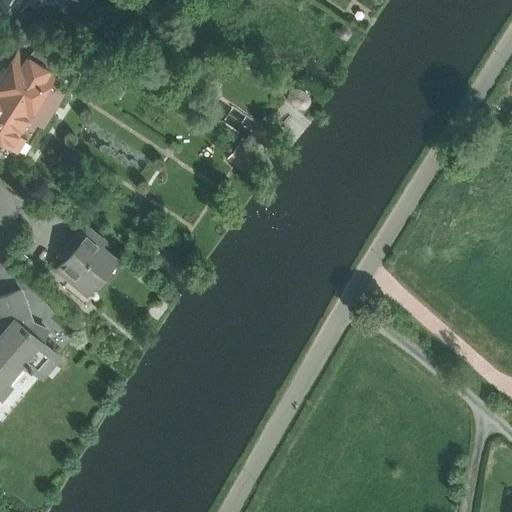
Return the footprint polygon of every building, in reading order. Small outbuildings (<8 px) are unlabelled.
[(0,0),(0,9),(2,11),(8,0),(30,0),(37,5),(40,0),(0,0)] [(17,49),(0,76),(0,140),(17,151),(24,139),(17,134),(46,86),(63,97),(67,90),(50,80),(54,72),(61,52),(41,40),(26,55),(17,49)] [(106,92),(117,76),(92,67),(85,78),(106,92)] [(288,96),(288,97),(288,98),(288,99),(288,100),(288,101),(289,101),(289,102),(290,103),(290,104),(291,104),(291,105),(292,105),(293,106),(295,107),(296,108),(298,108),(299,109),(301,109),(302,109),(304,109),(305,108),(306,108),(307,108),(307,107),(308,107),(308,106),(309,105),(310,104),(310,103),(310,102),(310,101),(311,100),(311,99),(310,99),(310,98),(310,97),(310,96),(309,95),(307,93),(306,92),(304,91),(303,90),(302,89),(301,89),(301,88),(300,88),(299,88),(298,88),(297,88),(296,88),(295,88),(294,88),(293,88),(292,89),(291,89),(291,90),(290,90),(290,91),(289,92),(288,93),(288,94),(288,95),(288,96)] [(257,158),(238,142),(227,156),(246,172),(257,158)] [(89,228),(81,238),(80,236),(78,235),(76,235),(74,236),(73,237),(72,239),(71,241),(72,243),(73,245),(74,246),(56,267),(71,279),(74,275),(87,286),(88,285),(97,279),(100,269),(112,256),(99,245),(103,240),(89,228)] [(20,264),(26,257),(17,249),(11,256),(20,264)] [(0,312),(5,327),(0,333),(0,396),(0,397),(7,390),(5,388),(10,383),(7,381),(24,360),(41,375),(58,355),(41,340),(47,328),(32,321),(20,289),(0,295),(0,312)]
